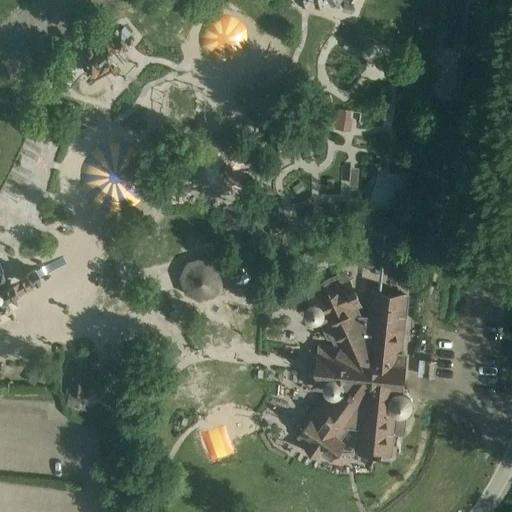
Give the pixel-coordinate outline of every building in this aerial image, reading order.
[(85,48),(76,54),(83,61),(80,64),(87,71),(89,69),(94,75),(116,56),(111,50),(114,47),(118,52),(129,44),(127,41),(131,39),(128,35),(125,37),(124,37),(117,29),(100,42),(91,29),(77,40),(85,48)] [(341,108),(337,128),(349,130),(353,111),(341,108)] [(266,130),(265,142),(285,143),(286,131),(266,130)] [(332,175),(347,182),(354,165),(339,159),(332,175)] [(300,182),(289,189),(294,195),(303,188),(300,182)] [(446,184),(436,182),(434,196),(443,197),(446,184)] [(424,227),(432,227),(433,218),(414,216),(413,226),(424,227)] [(406,243),(406,261),(414,261),(415,243),(406,243)] [(255,251),(226,257),(233,285),(261,277),(255,251)] [(216,264),(204,258),(188,262),(182,275),(187,290),(200,297),(214,292),(221,278),(216,264)] [(0,311),(1,311),(2,312),(9,308),(10,307),(5,296),(6,295),(12,292),(16,290),(26,285),(30,283),(33,282),(40,278),(35,269),(28,272),(25,274),(22,276),(11,281),(8,282),(7,278),(6,278),(5,278),(0,280),(0,311)] [(316,317),(317,316),(318,316),(318,315),(321,322),(325,320),(333,338),(336,344),(335,349),(320,347),(319,357),(312,357),(311,364),(310,375),(317,376),(316,387),(325,388),(326,389),(326,390),(327,390),(327,391),(328,391),(329,392),(330,392),(331,392),(319,409),(316,407),(309,417),(311,419),(299,436),(307,443),(305,446),(318,455),(321,452),(329,458),(342,441),(339,439),(348,425),(358,426),(355,451),(368,453),(373,453),(373,455),(382,457),(383,454),(391,454),(395,414),(396,415),(397,415),(398,415),(399,415),(400,415),(401,415),(402,415),(403,415),(404,415),(405,414),(406,414),(407,414),(407,413),(408,412),(409,412),(410,411),(410,410),(411,409),(412,408),(412,406),(413,405),(413,404),(413,403),(413,402),(413,401),(412,400),(412,399),(412,398),(412,397),(411,396),(411,395),(410,395),(409,394),(409,393),(408,393),(407,392),(406,391),(405,391),(404,390),(403,390),(402,390),(405,356),(401,355),(407,295),(372,292),(370,317),(360,316),(355,306),(359,305),(345,273),(325,282),(327,288),(310,296),(312,302),(308,305),(307,305),(307,306),(306,307),(306,308),(306,309),(306,310),(306,311),(306,312),(306,313),(307,313),(307,314),(307,315),(308,315),(308,316),(309,316),(310,316),(311,317),(312,317),(313,317),(314,317),(315,317),(316,317)] [(422,376),(435,377),(436,360),(424,359),(422,376)] [(74,363),(70,393),(85,394),(88,365),(74,363)]
